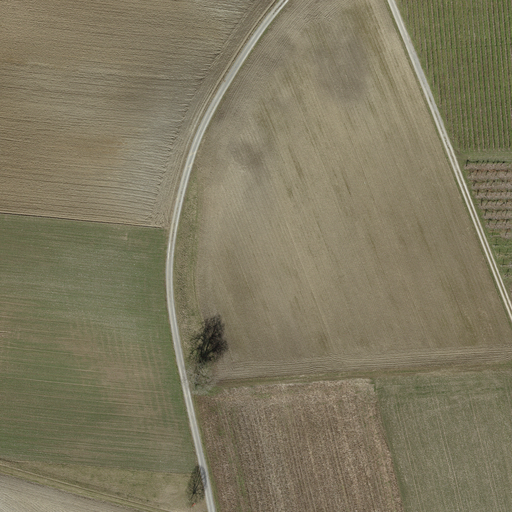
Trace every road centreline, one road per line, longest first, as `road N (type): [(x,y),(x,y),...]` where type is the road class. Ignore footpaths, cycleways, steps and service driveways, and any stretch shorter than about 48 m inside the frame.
road 1 (track): [(211,511),(171,318),(169,260),(182,188),(215,99),(286,0)]
road 2 (track): [(511,309),(394,0)]
road 3 (track): [(172,511),(0,467)]
